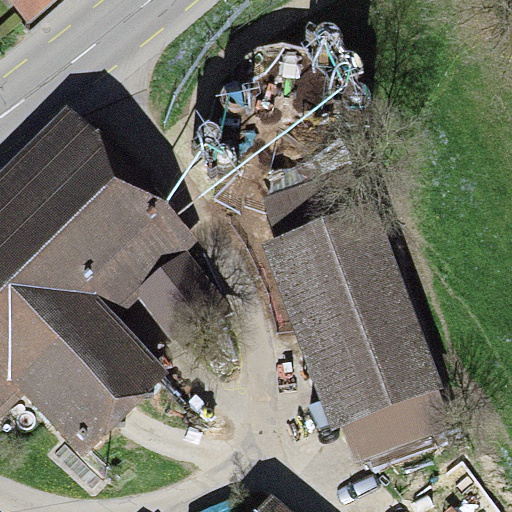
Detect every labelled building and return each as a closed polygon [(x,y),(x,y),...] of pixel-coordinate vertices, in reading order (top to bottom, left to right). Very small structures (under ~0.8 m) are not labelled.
[(16,0),(29,14),(45,0),(16,0)] [(162,229),(83,148),(0,228),(0,388),(13,376),(109,475),(180,405),(84,306),(162,229)] [(435,390),(370,216),(362,220),(279,251),(345,424),(351,422),(428,393),(435,390)] [(428,393),(351,422),(366,460),(442,431),(428,393)] [(465,459),(407,477),(415,501),(472,483),(465,459)]
